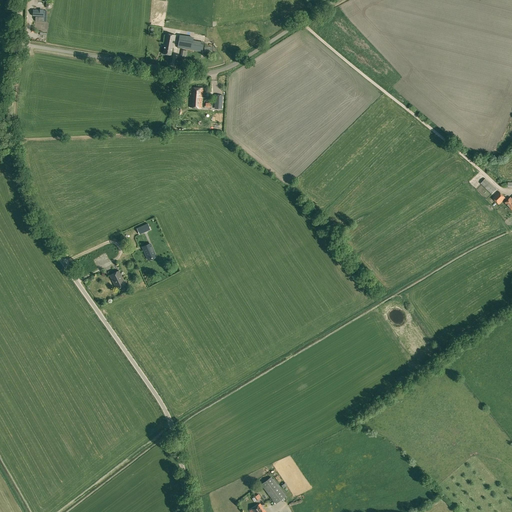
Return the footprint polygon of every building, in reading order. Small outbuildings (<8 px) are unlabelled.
[(163,54),(171,55),(172,47),(173,47),(175,35),(165,33),(163,46),(164,46),(163,54)] [(177,48),(202,52),(204,42),(193,40),(193,37),(179,35),(177,48)] [(190,107),(201,108),(201,97),(202,97),(203,88),(191,87),(190,107)] [(480,183),(492,195),(496,190),(485,179),(480,183)] [(493,198),(499,204),(505,198),(499,191),(493,198)] [(137,226),(150,220),(149,218),(136,224),(137,226)] [(149,244),(141,247),(147,259),(154,256),(149,244)] [(96,263),(105,263),(105,249),(103,249),(103,246),(96,247),(96,263)] [(205,255),(208,258),(216,254),(214,250),(205,255)] [(110,275),(117,289),(125,285),(119,271),(110,275)] [(260,484),(275,503),(285,496),(270,477),(260,484)] [(249,510),(250,511),(265,511),(260,503),(249,510)]
